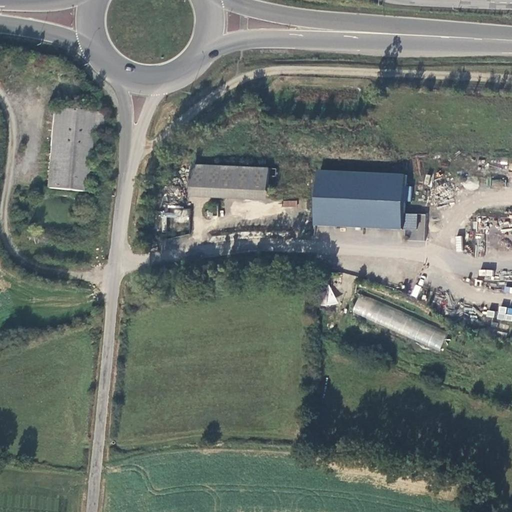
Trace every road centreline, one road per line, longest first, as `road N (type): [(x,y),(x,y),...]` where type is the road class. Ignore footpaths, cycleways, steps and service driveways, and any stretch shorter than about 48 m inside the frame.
road 1 (track): [(511,79),(260,75),(217,95),(156,145),(132,146)]
road 2 (unclassified): [(132,146),(92,511)]
road 3 (unknown): [(449,257),(335,246),(119,255)]
road 4 (primary): [(208,52),(259,40),(511,47)]
road 5 (primary): [(511,33),(318,21),(223,0)]
road 6 (track): [(0,98),(10,136),(4,228),(15,254),(55,274),(116,279)]
